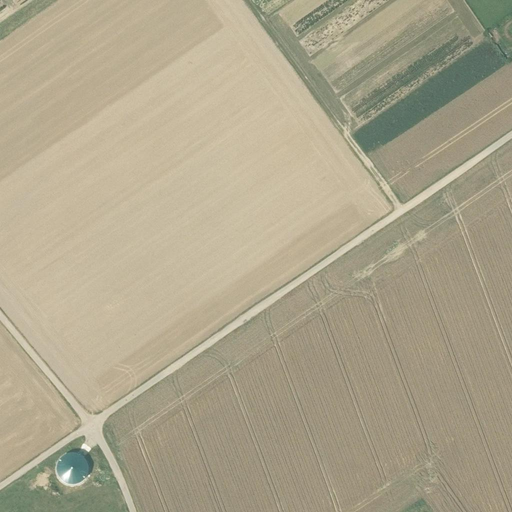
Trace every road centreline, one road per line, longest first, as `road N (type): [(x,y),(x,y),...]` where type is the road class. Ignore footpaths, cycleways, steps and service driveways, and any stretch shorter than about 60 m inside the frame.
road 1 (track): [(91,425),(511,134)]
road 2 (track): [(402,210),(247,0)]
road 3 (track): [(91,425),(0,316)]
